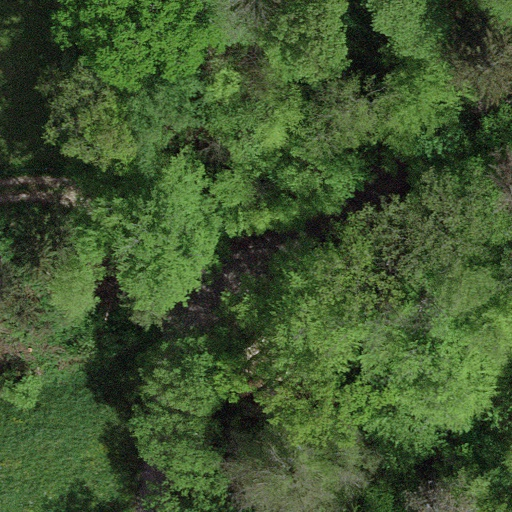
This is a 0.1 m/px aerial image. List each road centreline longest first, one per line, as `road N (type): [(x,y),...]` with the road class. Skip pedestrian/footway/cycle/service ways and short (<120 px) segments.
road 1 (track): [(511,83),(211,297),(176,353),(146,511)]
road 2 (track): [(0,184),(42,178),(117,203),(211,297)]
